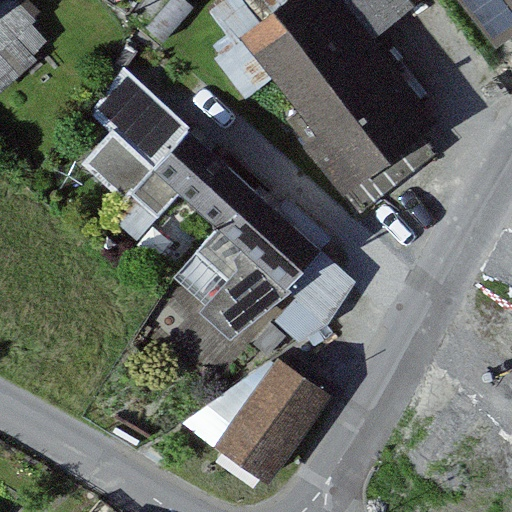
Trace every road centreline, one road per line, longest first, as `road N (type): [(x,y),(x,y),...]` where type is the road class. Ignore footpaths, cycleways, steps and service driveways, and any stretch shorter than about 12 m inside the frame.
road 1 (residential): [(511,177),(312,511)]
road 2 (residential): [(156,511),(0,413)]
